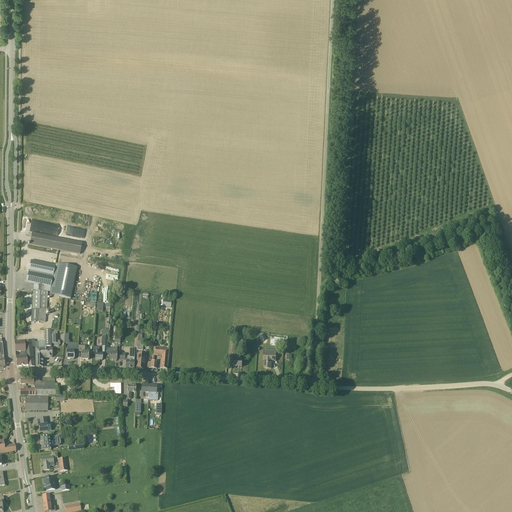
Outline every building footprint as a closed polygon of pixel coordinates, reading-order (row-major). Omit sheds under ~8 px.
[(61,239),(45,236),(32,233),(30,245),(59,250),(80,255),(82,243),(61,239)] [(51,288),(50,292),(50,295),(70,299),(77,268),(56,264),(53,277),(51,288)] [(51,288),(53,277),(28,272),(27,277),(26,282),(34,284),(51,288)] [(47,309),(47,291),(33,291),(32,322),(45,322),(46,309),(47,309)] [(163,300),(162,307),(171,308),(172,301),(163,300)] [(25,341),(15,342),(14,342),(16,367),(28,366),(28,368),(34,367),(34,362),(32,347),(39,346),(38,340),(31,341),(25,341)] [(242,361),(241,361),(242,354),(241,354),(235,354),(237,342),(231,340),(228,360),(233,361),(232,367),(237,367),(242,367),(242,361)] [(67,346),(67,351),(66,359),(74,359),(74,352),(78,352),(78,347),(67,346)] [(85,346),(78,346),(78,347),(78,352),(81,352),(81,360),(88,360),(89,352),(85,352),(85,346)] [(99,347),(93,347),(92,354),(95,354),(95,360),(102,361),(102,354),(99,354),(99,347)] [(106,352),(106,358),(109,358),(109,361),(116,361),(117,348),(113,348),(113,353),(110,353),(110,352),(106,352)] [(119,361),(126,361),(125,368),(134,369),(135,349),(130,348),(129,357),(125,356),(125,354),(119,354),(119,361)] [(161,356),(160,369),(167,370),(169,349),(155,348),(153,348),(152,357),(151,361),(151,362),(150,368),(156,369),(157,362),(154,362),(154,356),(161,356)] [(52,357),(51,349),(36,349),(36,367),(42,367),(42,358),(52,357)] [(271,369),(271,364),(271,363),(271,361),(275,361),(276,354),(276,351),(264,350),(263,361),(264,361),(264,368),(271,369)] [(137,354),(136,369),(146,370),(146,355),(143,355),(143,352),(138,352),(138,354),(137,354)] [(20,396),(26,396),(61,396),(61,386),(55,386),(55,382),(41,383),(41,382),(35,382),(35,387),(28,387),(23,387),(23,390),(20,390),(20,396)] [(121,395),(121,383),(111,383),(111,387),(115,387),(115,395),(121,395)] [(136,386),(127,385),(127,392),(127,399),(131,399),(131,392),(136,393),(136,386)] [(26,410),(31,410),(31,411),(47,411),(47,397),(26,397),(26,410)] [(39,426),(40,433),(48,432),(47,425),(46,418),(40,419),(41,426),(39,426)] [(50,447),(54,446),(53,437),(49,437),(40,438),(42,451),(51,450),(50,447)] [(0,453),(16,451),(15,445),(4,447),(3,441),(0,441),(0,453)] [(51,457),(40,459),(41,465),(43,465),(44,471),(50,470),(49,467),(50,467),(50,466),(54,466),(53,458),(57,457),(57,452),(52,453),(52,455),(51,455),(51,457)] [(66,458),(58,459),(60,472),(68,471),(66,458)] [(52,482),(51,478),(43,479),(44,488),(46,487),(46,491),(55,490),(54,482),(52,482)] [(51,507),(49,495),(42,496),(43,504),(44,511),(48,511),(55,511),(55,507),(51,507)]
